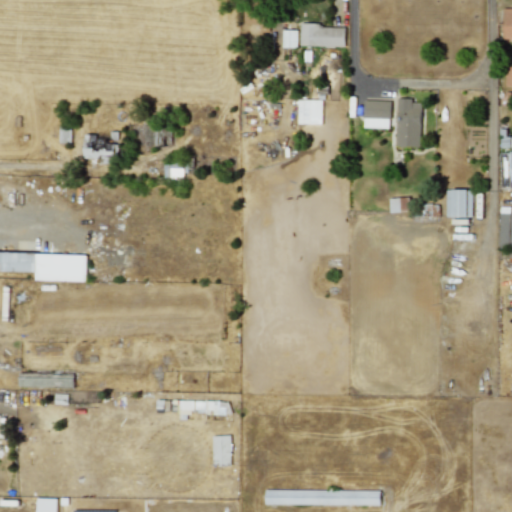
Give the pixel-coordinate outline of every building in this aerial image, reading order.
[(511,7),(502,7),(502,38),(511,38),(511,7)] [(344,25),(299,25),(298,45),(344,46),(344,25)] [(296,30),(281,30),(281,47),(295,47),(296,30)] [(419,147),(421,102),(412,102),(412,98),(396,98),(395,146),(419,147)] [(321,100),(297,99),(297,123),(320,124),(321,100)] [(363,127),(389,128),(389,100),(363,100),(363,127)] [(82,158),(103,158),(103,163),(113,163),(113,143),(106,143),(106,135),(82,135),(82,158)] [(182,161),(163,162),(164,178),(182,177),(182,161)] [(471,189),(445,189),(445,217),(470,217),(471,189)] [(407,211),(406,197),(388,198),(389,212),(407,211)] [(498,248),(511,248),(511,213),(499,213),(498,248)] [(34,280),(85,281),(86,254),(0,251),(0,270),(34,271),(34,280)] [(231,464),(230,435),(211,435),(212,465),(231,464)] [(379,490),(264,489),(264,504),(379,505),(379,490)] [(55,511),(56,498),(36,498),(35,511),(55,511)]
